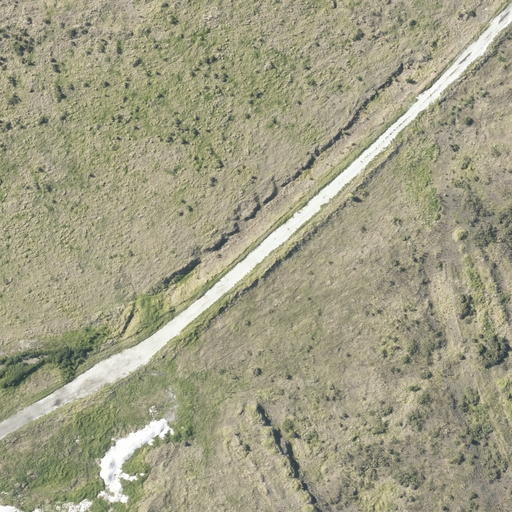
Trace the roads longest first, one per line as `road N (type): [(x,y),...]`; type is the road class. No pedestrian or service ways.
road 1 (track): [(511,5),(200,312),(0,431)]
road 2 (track): [(127,356),(160,364),(173,401),(139,437),(31,489),(0,490)]
